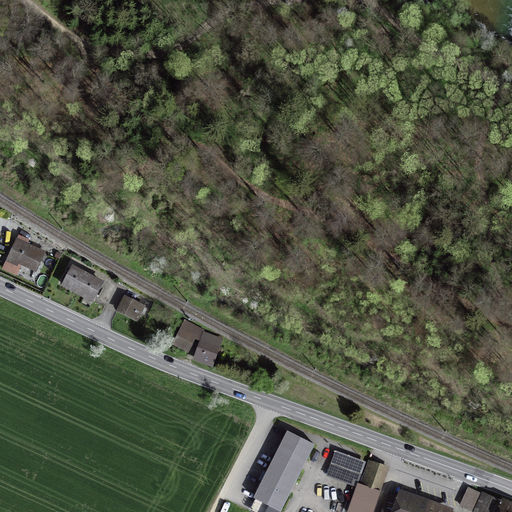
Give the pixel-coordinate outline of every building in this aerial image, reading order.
[(8,258),(35,271),(43,254),(16,241),(8,258)] [(102,284),(95,279),(79,270),(73,267),(63,284),(92,301),(102,284)] [(120,311),(138,320),(144,308),(134,303),(125,299),(120,311)] [(187,321),(175,344),(188,351),(200,328),(187,321)] [(197,357),(212,362),(221,339),(206,334),(197,357)] [(287,431),(253,498),(280,511),(314,445),(287,431)] [(363,461),(338,452),(329,476),(354,485),(363,461)] [(348,511),(368,511),(376,489),(379,490),(387,467),(372,462),(364,485),(358,483),(348,511)] [(511,511),(511,507),(482,494),(468,489),(460,505),(475,511),(511,511)] [(382,511),(444,511),(445,511),(418,501),(420,497),(401,490),(399,498),(389,494),(382,511)]
